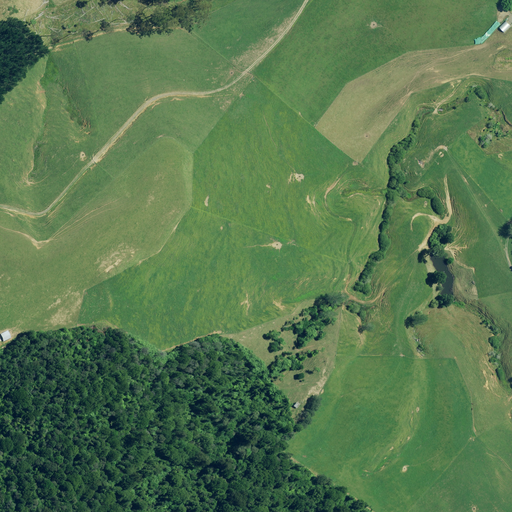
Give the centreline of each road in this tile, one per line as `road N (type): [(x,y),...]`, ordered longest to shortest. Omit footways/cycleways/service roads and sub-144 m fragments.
road 1 (track): [(0,207),(49,209),(145,104),(239,80),(306,0)]
road 2 (track): [(507,257),(443,147)]
